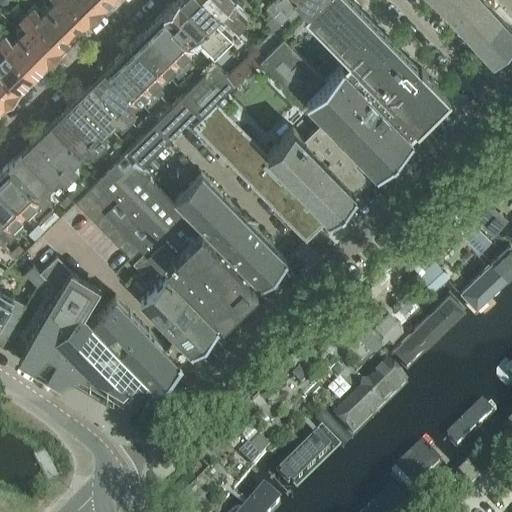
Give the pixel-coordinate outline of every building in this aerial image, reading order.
[(52,0),(48,4),(75,32),(89,18),(72,0),(52,0)] [(72,0),(89,18),(103,4),(99,0),(72,0)] [(180,0),(176,0),(162,14),(189,42),(197,34),(214,51),(222,43),(180,0)] [(210,0),(180,0),(222,43),(232,33),(215,16),(220,10),(210,0)] [(210,0),(220,10),(238,27),(246,19),(235,8),(242,1),(240,0),(210,0)] [(274,0),(268,6),(275,14),(289,0),(274,0)] [(289,0),(275,14),(283,22),(301,4),(309,11),(319,0),(289,0)] [(319,0),(309,11),(305,14),(354,64),(349,70),(413,133),(418,128),(421,130),(450,101),(451,102),(453,100),(355,0),(319,0)] [(511,0),(438,0),(447,8),(457,19),(481,44),(490,53),(492,55),(511,35),(511,0)] [(34,4),(27,10),(61,45),(75,32),(48,4),(41,11),(34,4)] [(20,31),(47,59),(61,45),(27,10),(20,17),(27,25),(20,31)] [(162,14),(148,27),(184,64),(191,57),(184,50),(190,43),(189,42),(162,14)] [(148,27),(134,41),(163,70),(170,63),(177,70),(184,64),(148,27)] [(0,36),(0,39),(33,73),(47,59),(20,31),(12,39),(5,32),(0,36)] [(273,32),(257,47),(264,55),(280,40),(273,32)] [(264,55),(261,58),(304,102),(308,99),(327,118),(377,168),(413,133),(349,70),(342,63),(325,80),(283,36),(280,40),(264,55)] [(0,68),(18,87),(33,73),(0,39),(0,68)] [(134,41),(120,55),(156,91),(163,85),(156,77),(163,70),(134,41)] [(256,46),(241,61),(249,70),(261,58),(264,55),(257,47),(256,46)] [(120,55),(106,68),(135,97),(142,90),(149,98),(156,91),(120,55)] [(241,61),(228,74),(236,83),(249,70),(241,61)] [(214,63),(98,177),(118,198),(116,199),(105,211),(141,247),(144,250),(167,273),(218,325),(261,283),(205,227),(202,231),(140,168),(196,112),(201,116),(217,100),(234,84),(214,63)] [(199,66),(193,72),(199,78),(205,72),(199,66)] [(0,95),(5,101),(18,87),(0,68),(0,95)] [(106,68),(92,82),(128,119),(135,112),(127,105),(135,97),(106,68)] [(193,72),(179,85),(185,91),(199,78),(193,72)] [(92,82),(78,96),(106,125),(114,118),(121,125),(128,119),(92,82)] [(78,96),(65,109),(100,146),(107,140),(100,132),(106,125),(78,96)] [(201,116),(193,123),(306,237),(330,215),(311,196),(267,152),(268,151),(217,100),(201,116)] [(65,109),(49,124),(78,153),(86,145),(94,153),(100,146),(65,109)] [(151,113),(138,127),(144,133),(157,119),(151,113)] [(327,118),(305,139),(355,190),(377,168),(327,118)] [(49,124),(35,138),(71,175),(79,167),(72,160),(78,153),(49,124)] [(268,151),(267,152),(311,196),(330,215),(355,190),(305,139),(293,127),(268,151)] [(130,133),(123,140),(129,146),(136,139),(130,133)] [(35,138),(22,151),(49,179),(54,174),(57,171),(66,180),(71,175),(35,138)] [(115,149),(109,154),(111,155),(116,160),(121,155),(115,149)] [(22,151),(8,164),(44,201),(51,194),(42,186),(49,179),(22,151)] [(111,155),(97,169),(101,174),(116,160),(111,155)] [(8,164),(0,172),(0,185),(21,208),(30,200),(38,208),(44,201),(8,164)] [(201,174),(176,198),(205,227),(261,283),(286,258),(201,174)] [(87,188),(75,200),(131,257),(140,248),(141,247),(105,211),(116,199),(96,179),(87,188)] [(81,182),(67,196),(73,202),(75,200),(87,188),(81,182)] [(0,185),(0,211),(16,228),(23,222),(15,214),(21,208),(0,185)] [(67,196),(60,203),(66,209),(73,202),(67,196)] [(472,218),(494,237),(507,222),(484,203),(472,218)] [(53,210),(39,224),(45,230),(59,216),(53,210)] [(0,211),(0,229),(2,228),(9,235),(16,228),(0,211)] [(45,231),(38,225),(38,224),(30,232),(36,239),(45,231)] [(463,234),(480,252),(491,241),(472,224),(463,234)] [(0,258),(9,264),(16,258),(0,241),(0,258)] [(462,293),(480,311),(511,279),(511,246),(511,245),(462,293)] [(58,289),(18,356),(119,416),(122,418),(129,412),(155,387),(90,321),(91,320),(84,312),(95,293),(100,285),(71,267),(71,268),(57,254),(40,271),(46,277),(58,289)] [(33,264),(25,272),(38,285),(46,277),(40,271),(33,264)] [(422,278),(430,287),(443,275),(435,266),(422,278)] [(167,273),(141,299),(192,350),(218,325),(167,273)] [(0,289),(0,342),(2,344),(19,315),(11,310),(13,307),(8,304),(10,301),(1,295),(3,291),(0,289)] [(391,351),(409,369),(468,310),(451,292),(391,351)] [(91,320),(90,321),(155,387),(181,361),(116,295),(91,320)] [(378,336),(383,342),(390,336),(393,339),(403,329),(388,314),(375,327),(381,333),(380,334),(378,336)] [(369,331),(361,339),(371,350),(374,348),(375,349),(383,342),(378,336),(380,334),(374,328),(373,327),(369,331)] [(332,415),(353,437),(410,381),(389,360),(332,415)] [(292,377),(301,387),(307,380),(299,371),(292,377)] [(447,434),(458,446),(494,410),(483,399),(447,434)] [(276,480),(290,494),(339,443),(325,429),(276,480)] [(234,460),(247,473),(268,448),(256,437),(245,448),(244,448),(245,449),(234,460)] [(391,471),(411,492),(443,461),(423,440),(391,471)] [(458,475),(471,488),(481,479),(468,465),(458,475)] [(364,511),(397,511),(409,501),(393,484),(364,511)] [(241,511),(271,511),(281,501),(264,486),(241,511)]
